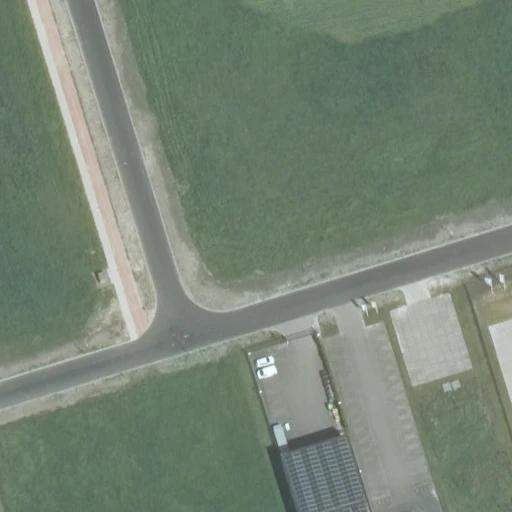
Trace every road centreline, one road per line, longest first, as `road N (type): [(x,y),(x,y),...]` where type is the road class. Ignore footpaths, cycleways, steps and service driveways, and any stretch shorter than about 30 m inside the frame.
road 1 (tertiary): [(78,0),(181,339)]
road 2 (unclassified): [(181,339),(511,237)]
road 3 (unknown): [(334,292),(401,503)]
road 4 (unclassified): [(0,397),(181,339)]
